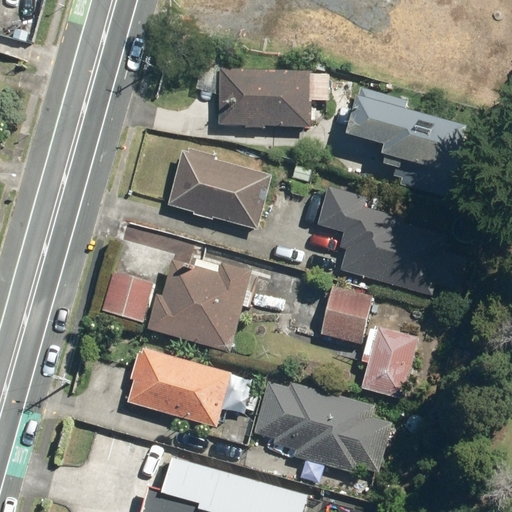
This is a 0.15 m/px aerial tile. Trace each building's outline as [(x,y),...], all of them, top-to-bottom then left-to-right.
[(350,0),(256,0),(255,25),(349,30),(350,0)] [(395,0),(395,14),(428,15),(428,0),(395,0)] [(341,69),(233,69),(232,121),(320,122),(320,101),(341,101),(341,69)] [(417,100),(371,86),(359,128),(398,140),(390,163),(409,169),(406,179),(483,203),(500,148),(474,141),(479,125),(415,106),(417,100)] [(286,174),(194,144),(176,201),(268,231),(286,174)] [(454,237),(367,210),(370,200),(333,188),(322,225),(343,231),(332,266),(434,298),(436,289),(463,297),(474,263),(448,254),(454,237)] [(174,292),(166,290),(156,329),(242,350),(262,267),(234,261),(234,263),(184,251),(174,292)] [(164,279),(122,268),(110,310),(153,322),(164,279)] [(382,295),(341,283),(326,333),(367,345),(373,326),(382,295)] [(369,357),(378,360),(370,390),(414,400),(431,333),(390,323),(388,330),(376,327),(369,357)] [(243,369),(152,345),(150,355),(139,352),(132,380),(143,383),(137,403),(228,427),(243,369)] [(271,380),(260,430),(283,435),(282,441),(304,446),(302,455),(323,460),(322,465),(367,475),(370,459),(391,464),(401,420),(381,416),(384,404),(320,389),(320,386),(299,381),(298,386),(271,380)] [(308,511),(313,497),(176,459),(167,493),(153,489),(148,507),(146,511),(308,511)] [(328,505),(324,501),(328,506),(331,511),(340,511),(335,509),(328,505)]
